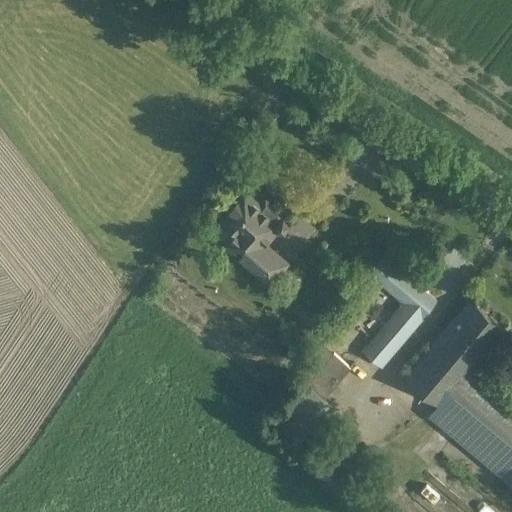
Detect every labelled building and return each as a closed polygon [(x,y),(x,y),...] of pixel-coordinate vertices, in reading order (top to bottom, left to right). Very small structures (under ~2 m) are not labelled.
[(261,207),(245,193),(240,199),(231,198),(224,206),(227,214),(221,220),(244,239),(239,245),(251,255),(252,256),(263,244),(276,228),(284,230),(289,223),(283,217),(276,220),(275,219),(280,213),(266,201),(261,207)] [(263,244),(252,256),(251,255),(246,260),(269,281),(285,263),(263,244)] [(435,301),(384,258),(371,274),(405,302),(405,301),(422,316),(435,301)] [(405,302),(363,351),(381,365),(422,316),(405,301),(405,302)] [(502,328),(469,301),(448,325),(481,353),(502,328)] [(448,325),(405,377),(436,403),(438,405),(467,370),(481,353),(448,325)] [(322,343),(297,374),(303,379),(325,397),(350,367),(322,343)] [(511,407),(467,370),(438,405),(436,403),(427,413),(511,485),(511,407)] [(303,379),(267,420),(295,444),(331,403),(325,397),(303,379)] [(342,424),(308,464),(341,493),(375,452),(342,424)]
